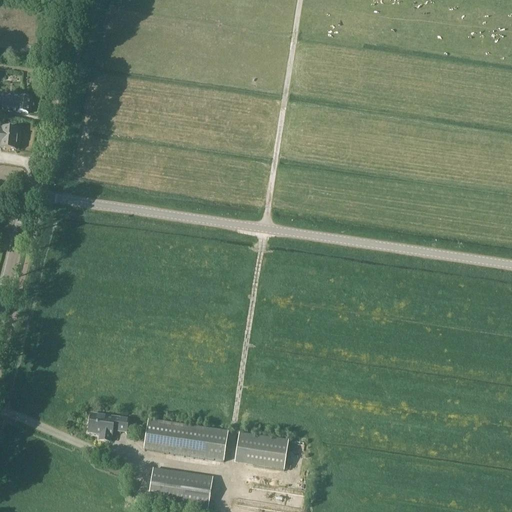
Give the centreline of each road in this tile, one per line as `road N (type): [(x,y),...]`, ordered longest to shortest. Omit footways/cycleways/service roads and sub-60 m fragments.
road 1 (tertiary): [(511,265),(33,196)]
road 2 (track): [(226,473),(299,0)]
road 3 (tertiary): [(33,196),(81,0)]
road 4 (tertiary): [(0,331),(33,196)]
